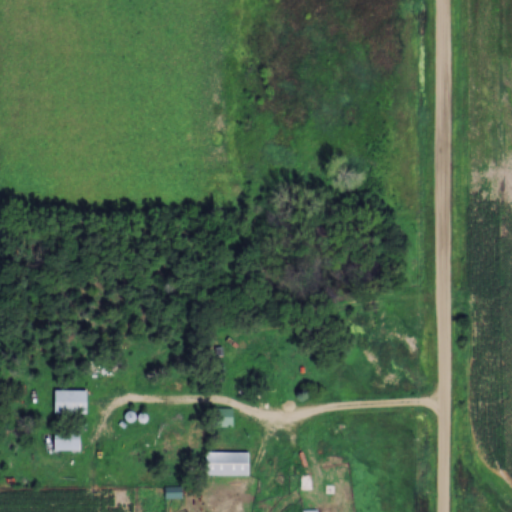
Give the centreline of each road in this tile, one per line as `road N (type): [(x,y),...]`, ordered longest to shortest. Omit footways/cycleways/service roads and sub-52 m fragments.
road 1 (residential): [(443,511),(442,0)]
road 2 (residential): [(110,403),(225,407),(273,428),(323,412),(443,408)]
